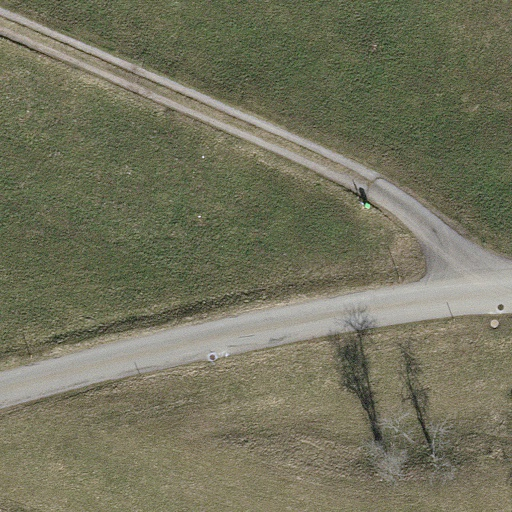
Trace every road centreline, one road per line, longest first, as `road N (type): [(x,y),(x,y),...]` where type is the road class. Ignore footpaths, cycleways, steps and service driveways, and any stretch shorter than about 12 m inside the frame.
road 1 (track): [(490,288),(400,205),(131,76),(0,26)]
road 2 (unclassified): [(511,288),(172,349),(0,399)]
